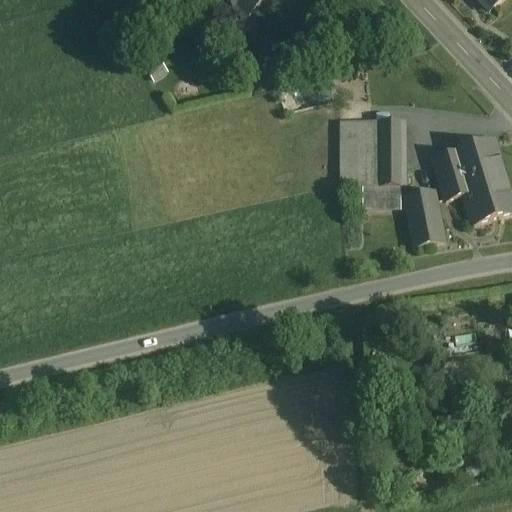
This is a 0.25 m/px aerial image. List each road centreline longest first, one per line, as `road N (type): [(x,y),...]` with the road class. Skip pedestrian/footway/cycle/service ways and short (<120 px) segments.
road 1 (unclassified): [(511,262),(341,288),(0,370)]
road 2 (tertiary): [(511,100),(416,0)]
